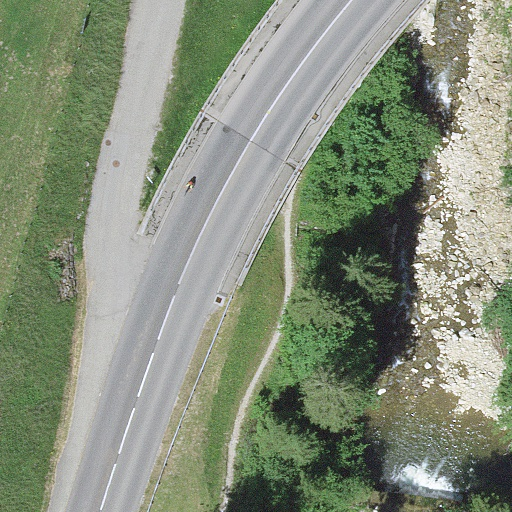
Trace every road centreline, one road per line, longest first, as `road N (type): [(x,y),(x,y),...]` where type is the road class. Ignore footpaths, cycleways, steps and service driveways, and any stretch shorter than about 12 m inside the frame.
road 1 (secondary): [(350,0),(248,142),(153,343)]
road 2 (unclassified): [(153,343),(119,293),(108,258),(157,0)]
road 3 (secondary): [(153,343),(99,511)]
